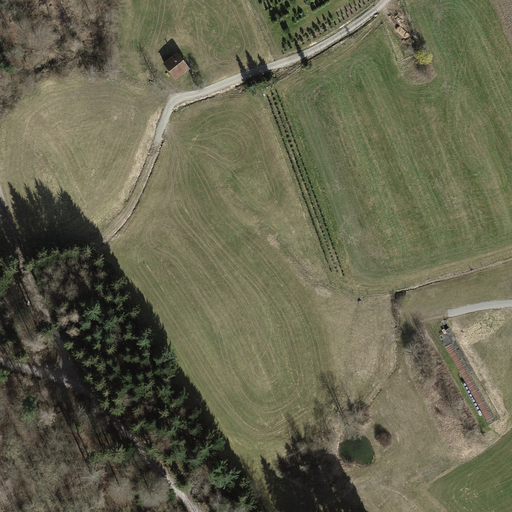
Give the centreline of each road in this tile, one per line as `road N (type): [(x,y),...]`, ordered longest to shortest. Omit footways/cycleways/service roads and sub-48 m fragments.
road 1 (track): [(0,361),(82,385),(197,511)]
road 2 (track): [(378,0),(313,46),(188,94)]
road 3 (track): [(82,385),(43,314),(0,203)]
road 4 (track): [(393,326),(511,302)]
